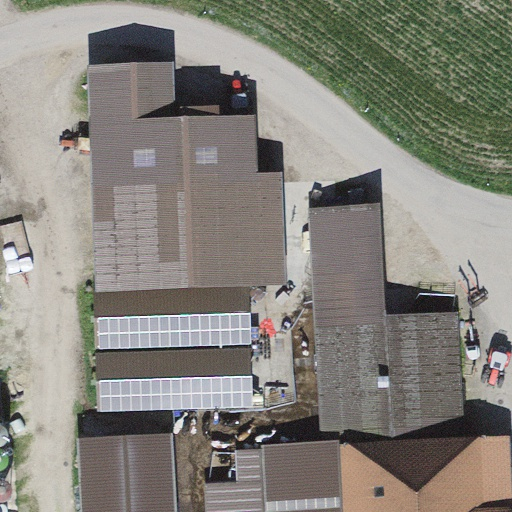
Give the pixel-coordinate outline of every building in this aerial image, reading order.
[(258,181),(223,183),(221,123),(158,125),(156,89),(111,91),(118,288),(262,283),(258,181)] [(405,240),(365,200),(332,234),(372,273),(405,240)] [(234,345),(233,309),(246,308),(245,287),(94,292),(96,350),(234,345)] [(311,449),(236,453),(238,511),(508,511),(504,445),(458,447),(453,320),(319,328),(326,454),(311,455),(311,449)] [(249,408),(247,350),(96,355),(98,413),(249,408)] [(178,511),(175,435),(79,440),(82,511),(178,511)]
